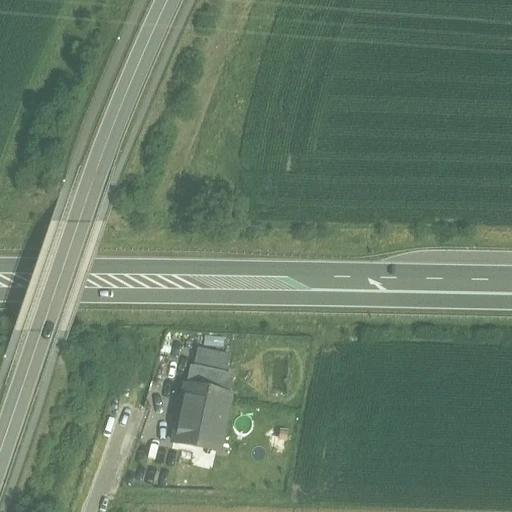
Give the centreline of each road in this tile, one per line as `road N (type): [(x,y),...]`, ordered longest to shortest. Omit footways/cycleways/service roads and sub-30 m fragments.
road 1 (trunk): [(0,285),(511,293)]
road 2 (tertiary): [(169,0),(128,87),(0,454)]
